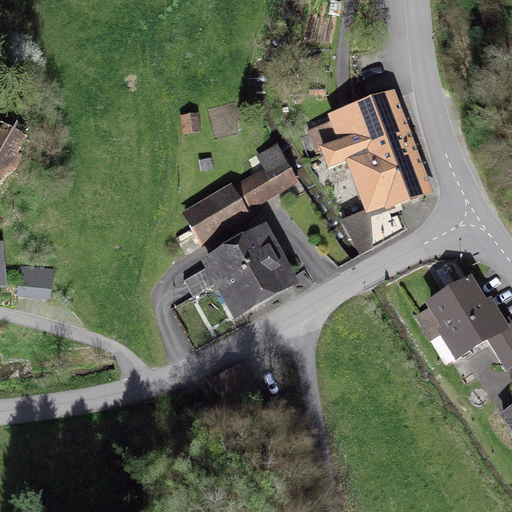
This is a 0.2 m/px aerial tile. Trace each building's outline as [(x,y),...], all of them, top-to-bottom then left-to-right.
[(433,191),(395,88),(327,113),(330,120),(306,129),(315,154),(323,151),(329,166),(347,160),(367,215),(433,191)] [(242,228),(238,220),(286,197),(274,174),(224,198),(221,193),(173,222),(194,257),(242,228)] [(190,265),(225,329),(278,300),(244,237),(190,265)] [(40,276),(11,272),(6,304),(35,308),(40,276)] [(487,298),(472,274),(426,302),(430,309),(416,317),(430,341),(440,334),(456,360),(488,340),(507,371),(511,367),(511,321),(509,316),(505,318),(491,295),(487,298)] [(241,370),(207,386),(218,408),(251,392),(241,370)] [(511,407),(501,415),(511,430),(511,407)] [(196,421),(169,418),(165,445),(192,449),(196,421)]
